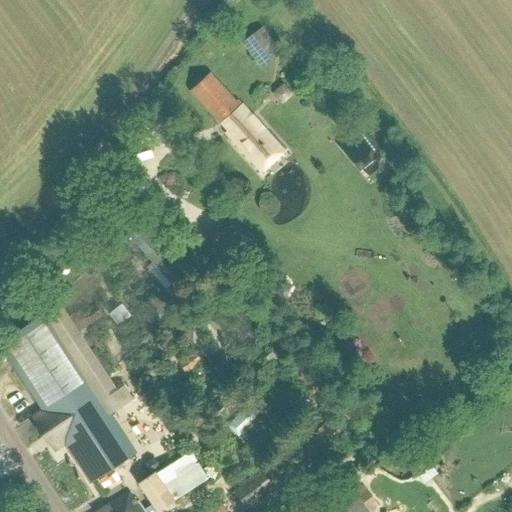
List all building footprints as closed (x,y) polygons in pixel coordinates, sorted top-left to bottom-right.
[(257,28),(241,42),(263,70),(280,56),(257,28)] [(191,92),(220,125),(223,122),(230,130),(226,133),(261,172),(284,152),(212,73),(191,92)] [(147,219),(134,230),(127,236),(168,283),(187,266),(147,219)] [(257,242),(254,244),(242,227),(237,230),(234,225),(211,241),(234,274),(263,252),(257,242)] [(43,317),(3,344),(47,411),(41,415),(46,423),(51,432),(57,428),(91,479),(131,452),(43,317)] [(185,372),(199,361),(194,355),(181,365),(185,372)] [(287,376),(313,400),(317,395),(325,386),(316,378),(299,362),(287,376)] [(240,435),(255,421),(256,419),(244,408),(229,423),(240,435)] [(337,424),(331,417),(318,430),(314,442),(331,447),(346,433),(337,424)] [(137,483),(156,511),(206,478),(188,450),(137,483)] [(248,509),(275,488),(259,467),(232,488),(248,509)] [(140,511),(128,493),(98,511),(140,511)] [(364,511),(353,496),(344,503),(351,511),(364,511)] [(227,511),(218,501),(204,511),(227,511)]
